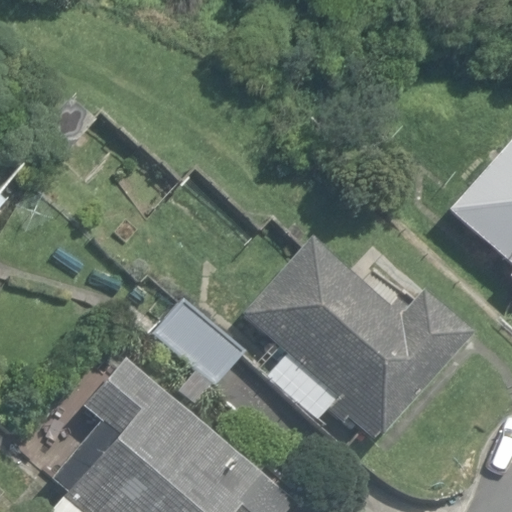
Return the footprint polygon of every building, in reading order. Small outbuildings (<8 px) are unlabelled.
[(62,157),(87,121),(62,103),(37,139),(62,157)] [(511,139),(506,135),(442,212),(510,269),(503,278),(511,285),(511,139)] [(340,419),(367,442),(373,435),(374,437),(461,334),(411,293),(397,310),(385,299),(378,307),(299,240),(234,317),(332,399),(322,410),(337,423),(340,419)] [(162,253),(152,246),(146,253),(176,278),(187,265),(167,248),(162,253)] [(144,335),(211,389),(239,353),(173,300),(144,335)] [(45,511),(277,511),(290,498),(253,480),(115,362),(76,408),(94,424),(46,480),(62,494),(45,511)] [(193,410),(208,390),(188,374),(173,394),(193,410)]
